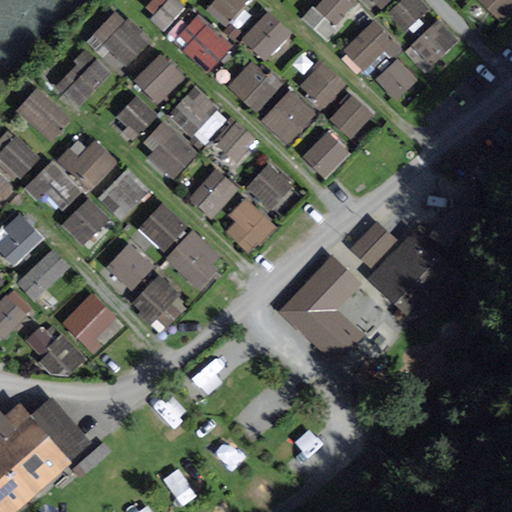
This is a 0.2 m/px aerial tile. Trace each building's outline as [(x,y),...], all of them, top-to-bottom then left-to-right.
[(230,25),(251,0),(216,0),(210,8),(230,25)] [(353,0),(320,0),(306,23),(331,38),(354,1),(353,0)] [(421,0),(373,0),(407,34),(431,10),(421,0)] [(511,0),(478,0),(501,21),(511,9),(511,0)] [(128,67),(152,41),(117,9),(93,36),(128,67)] [(265,60),(293,34),(270,10),(243,37),(265,60)] [(210,73),(234,46),(196,12),(172,39),(210,73)] [(433,65),(459,38),(439,19),(413,46),(433,65)] [(343,48),(363,70),(392,44),(372,22),(343,48)] [(158,103),(186,77),(162,52),(134,78),(158,103)] [(90,56),(59,80),(77,103),(108,78),(90,56)] [(375,81),(397,101),(418,78),(396,58),(375,81)] [(325,109),(348,84),(323,61),(300,86),(325,109)] [(230,86),(257,110),(279,85),(252,62),(230,86)] [(197,86),(169,115),(194,139),(222,110),(197,86)] [(16,110),(52,142),(73,120),(38,87),(16,110)] [(286,146),(318,117),(292,90),(261,119),(286,146)] [(358,139),(372,107),(346,95),(332,127),(358,139)] [(113,118),(128,140),(158,119),(143,97),(113,118)] [(165,119),(151,133),(161,143),(149,154),(172,179),(198,154),(165,119)] [(237,162),(258,139),(238,120),(217,143),(237,162)] [(304,158),(327,179),(351,152),(328,132),(304,158)] [(7,146),(21,159),(15,166),(24,175),(40,158),(17,136),(7,146)] [(79,155),(71,148),(59,160),(90,191),(119,163),(96,139),(79,155)] [(247,189),(271,210),(294,185),(269,163),(247,189)] [(210,218),(240,190),(219,168),(189,197),(210,218)] [(471,191),(435,235),(448,245),(484,201),(471,191)] [(63,225),(85,245),(111,218),(89,197),(63,225)] [(249,201),(223,228),(251,255),(277,228),(249,201)] [(163,202),(137,230),(199,287),(225,258),(163,202)] [(377,227),(356,250),(371,263),(391,241),(377,227)] [(414,235),(372,279),(420,324),(462,280),(414,235)] [(133,288),(154,266),(129,242),(108,265),(133,288)] [(54,247),(17,281),(35,300),(72,266),(54,247)] [(331,264),(287,311),(334,356),(354,334),(333,314),(332,307),(353,285),(331,264)] [(159,276),(131,301),(161,335),(189,310),(159,276)] [(115,332),(115,319),(67,319),(67,344),(96,344),(96,332),(115,332)] [(49,323),(27,344),(62,380),(84,359),(49,323)] [(10,511),(59,471),(54,465),(61,459),(58,456),(81,437),(51,402),(28,421),(16,408),(2,420),(0,417),(0,499),(10,511)]
